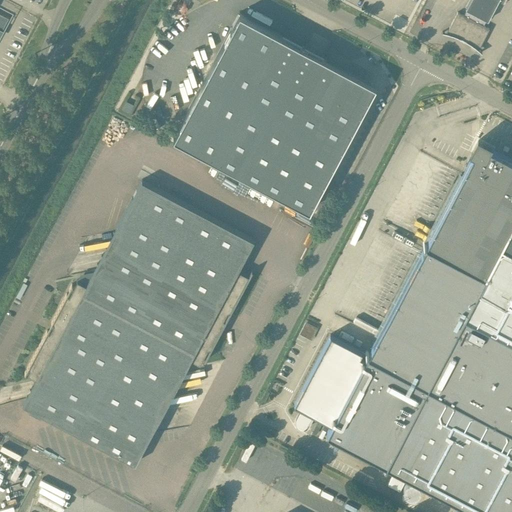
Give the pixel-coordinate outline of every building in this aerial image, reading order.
[(497,0),(469,0),(466,8),(467,8),(464,15),(457,11),(446,32),(450,33),(453,35),(457,36),(460,37),(463,39),(467,41),(470,43),(473,45),(476,47),(478,49),(489,28),(483,25),(486,19),(488,19),(497,0)] [(185,12),(188,6),(179,2),(176,7),(185,12)] [(0,33),(9,17),(8,16),(8,17),(0,12),(0,33)] [(174,136),(309,208),(361,111),(359,109),(371,85),(325,61),(327,58),(240,12),(174,136)] [(330,333),(294,403),(302,407),(296,418),(296,419),(295,420),(295,421),(295,422),(295,423),(296,423),(296,424),(296,425),(297,425),(297,426),(297,427),(298,427),(299,427),(299,428),(300,428),(301,428),(302,428),(303,428),(304,428),(305,428),(306,428),(307,427),(308,426),(308,425),(309,425),(315,414),(331,422),(327,431),(477,511),(511,511),(511,158),(490,146),(478,140),(472,152),(472,154),(468,152),(463,162),(467,163),(446,203),(426,242),(368,353),(330,333)] [(238,269),(254,238),(142,179),(86,284),(77,279),(69,294),(67,293),(25,372),(36,378),(23,403),(135,462),(191,358),(200,362),(208,347),(210,349),(250,275),(238,269)] [(396,469),(388,483),(399,489),(407,475),(396,469)]
